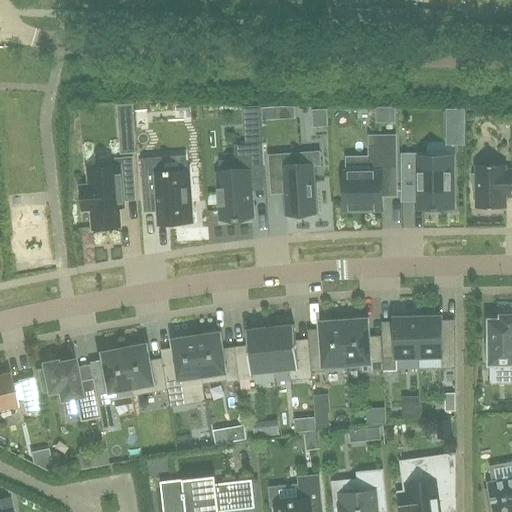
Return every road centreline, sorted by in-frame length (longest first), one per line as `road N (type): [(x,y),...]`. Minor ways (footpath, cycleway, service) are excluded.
road 1 (residential): [(0,323),(283,274),(511,266)]
road 2 (residential): [(511,59),(105,48),(1,27)]
